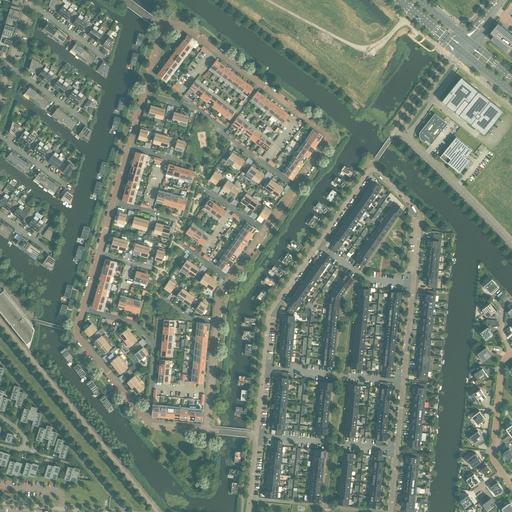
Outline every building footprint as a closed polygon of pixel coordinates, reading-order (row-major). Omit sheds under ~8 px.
[(50,0),(48,6),(54,10),(61,1),(59,0),(50,0)] [(54,10),(62,16),(68,6),(61,1),(54,10)] [(10,9),(8,13),(18,16),(19,11),(16,10),(17,7),(8,4),(7,7),(10,9)] [(62,16),(69,21),(76,12),(68,6),(62,16)] [(69,21),(77,27),(84,18),(76,12),(69,21)] [(8,13),(6,21),(12,23),(13,20),(16,21),(18,16),(8,13)] [(77,27),(85,33),(91,23),(84,18),(77,27)] [(5,25),(3,29),(13,32),(14,27),(11,26),(12,23),(6,21),(3,20),(2,23),(5,25)] [(47,35),(52,38),(57,30),(47,23),(43,29),(49,33),(47,35)] [(85,33),(92,38),(99,29),(91,23),(85,33)] [(511,34),(498,23),(490,33),(494,36),(490,40),(511,57),(511,34)] [(3,29),(1,37),(7,39),(8,36),(11,37),(13,32),(3,29)] [(92,38),(100,44),(107,35),(99,29),(92,38)] [(57,30),(52,38),(56,41),(57,39),(63,43),(67,37),(57,30)] [(107,35),(100,44),(109,51),(113,39),(107,35)] [(185,37),(183,41),(191,47),(191,46),(193,47),(196,43),(195,42),(195,41),(188,36),(186,38),(185,37)] [(1,37),(0,39),(0,45),(5,47),(6,44),(9,45),(10,40),(7,39),(1,37)] [(179,46),(178,46),(186,52),(191,47),(183,41),(180,44),(181,45),(180,47),(179,46)] [(75,55),(80,58),(85,51),(75,43),(71,49),(77,54),(75,55)] [(174,52),(182,58),(186,52),(178,46),(176,50),(177,51),(175,53),(174,52)] [(85,51),(80,58),(84,62),(85,60),(91,64),(95,58),(85,51)] [(170,58),(178,64),(182,58),(174,52),(172,55),(173,56),(171,59),(170,58)] [(29,69),(34,73),(41,64),(32,58),(29,69)] [(166,63),(165,64),(173,70),(178,64),(170,58),(167,61),(168,62),(167,64),(166,63)] [(101,72),(106,75),(107,76),(110,66),(103,61),(99,67),(97,65),(95,67),(97,69),(96,70),(100,73),(101,72)] [(215,72),(221,64),(218,62),(218,63),(215,61),(210,68),(209,70),(214,73),(215,72)] [(34,73),(42,79),(49,70),(41,64),(34,73)] [(161,69),(169,75),(173,70),(165,64),(163,67),(164,68),(162,70),(161,69)] [(220,76),(226,68),(225,69),(223,68),(224,66),(221,64),(215,72),(216,72),(214,74),(219,77),(220,76)] [(225,80),(226,80),(232,72),(231,73),(228,72),(229,70),(226,68),(220,76),(221,76),(220,78),(224,81),(225,80)] [(169,75),(161,69),(158,73),(160,74),(158,76),(165,81),(169,75)] [(42,79),(50,85),(56,75),(49,70),(42,79)] [(226,80),(231,84),(237,76),(236,77),(234,75),(235,74),(232,72),(226,80)] [(50,85),(57,90),(64,81),(56,75),(50,85)] [(231,84),(236,88),(242,80),(241,81),(239,79),(240,78),(237,76),(231,84)] [(470,84),(462,77),(442,102),(484,136),(504,112),(470,84)] [(191,91),(195,93),(201,85),(200,85),(201,84),(197,80),(195,82),(195,81),(190,88),(192,90),(191,91)] [(241,92),(248,84),(247,84),(246,85),(244,83),(245,82),(242,80),(236,88),(237,88),(236,90),(240,93),(241,92)] [(57,90),(65,96),(72,87),(64,81),(57,90)] [(248,84),(241,92),(242,92),(241,94),(245,97),(246,96),(247,96),(252,89),(249,87),(250,86),(248,84)] [(197,95),(200,98),(206,90),(201,85),(195,93),(195,94),(196,92),(198,94),(197,95)] [(29,99),(33,102),(39,94),(29,87),(25,93),(30,97),(29,99)] [(65,96),(72,102),(79,92),(72,87),(65,96)] [(203,100),(206,102),(212,94),(206,90),(200,98),(201,98),(201,97),(204,98),(203,100)] [(72,102),(80,107),(87,98),(79,92),(72,102)] [(251,99),(256,103),(262,95),(260,93),(259,94),(256,92),(251,99)] [(208,104),(212,106),(218,98),(217,98),(218,97),(214,93),(213,95),(212,94),(206,102),(207,101),(209,103),(208,104)] [(39,94),(33,102),(38,105),(39,104),(45,108),(49,102),(39,94)] [(261,107),(262,107),(268,99),(267,99),(267,100),(264,99),(265,98),(262,95),(256,103),(257,104),(256,105),(260,109),(261,107)] [(87,98),(80,107),(90,114),(93,102),(87,98)] [(214,108),(218,111),(224,103),(218,98),(212,106),(212,107),(213,105),(215,107),(214,108)] [(262,107),(267,111),(273,103),(272,104),(270,103),(270,102),(268,99),(262,107)] [(220,113),(223,115),(229,107),(224,103),(218,111),(219,110),(221,111),(220,113)] [(267,111),(272,115),(278,107),(277,108),(275,107),(276,106),(273,103),(267,111)] [(155,117),(158,108),(150,106),(148,114),(150,114),(150,116),(155,117)] [(229,107),(223,115),(227,118),(227,117),(230,119),(235,112),(229,107)] [(272,115),(277,119),(283,111),(282,112),(280,111),(281,110),(278,107),(272,115)] [(57,120),(61,123),(67,115),(57,108),(53,114),(58,118),(57,120)] [(158,108),(155,117),(160,119),(161,117),(162,118),(165,110),(158,108)] [(283,111),(277,119),(283,123),(288,117),(285,115),(286,114),(283,111)] [(178,124),(181,114),(174,112),(171,120),(173,121),(173,122),(178,124)] [(181,114),(178,124),(184,125),(184,124),(186,125),(188,116),(181,114)] [(422,141),(425,143),(424,142),(426,140),(431,145),(448,124),(435,114),(421,131),(420,132),(420,133),(419,134),(419,135),(419,136),(420,137),(420,138),(420,139),(421,139),(421,140),(422,141)] [(67,115),(61,123),(66,126),(67,124),(73,129),(77,122),(67,115)] [(234,127),(237,129),(244,121),(243,121),(244,119),(239,116),(238,117),(232,124),(235,126),(234,127)] [(9,133),(14,137),(21,128),(12,121),(9,133)] [(240,131),(243,134),(249,126),(244,121),(237,129),(238,129),(238,128),(241,130),(240,131)] [(82,138),(83,136),(89,140),(92,131),(85,126),(81,131),(78,129),(77,132),(79,133),(78,135),(82,138)] [(246,135),(249,138),(255,130),(249,126),(243,134),(244,133),(246,134),(246,135)] [(14,137),(22,142),(29,133),(21,128),(14,137)] [(140,129),(138,137),(140,138),(139,139),(145,141),(145,139),(148,131),(147,131),(147,129),(141,128),(141,129),(140,129)] [(251,140),(255,142),(261,134),(260,134),(261,133),(257,129),(256,130),(255,130),(249,138),(250,137),(252,139),(251,140)] [(314,130),(310,136),(318,142),(320,139),(319,138),(321,135),(314,130)] [(22,142),(30,148),(36,139),(29,133),(22,142)] [(159,145),(160,145),(162,135),(155,133),(153,142),(155,142),(154,143),(160,145),(159,145)] [(257,144),(260,147),(266,139),(266,138),(267,137),(262,133),(261,135),(261,134),(255,142),(256,141),(258,143),(257,144)] [(162,135),(160,145),(165,146),(165,145),(167,146),(170,137),(162,135)] [(310,136),(306,141),(314,147),(313,146),(315,144),(316,145),(318,142),(310,136)] [(468,147),(456,137),(440,157),(460,173),(470,161),(462,155),(468,147)] [(30,148),(37,154),(44,144),(36,139),(30,148)] [(180,149),(182,150),(185,142),(177,139),(175,148),(175,149),(180,151),(180,149)] [(266,139),(260,147),(264,149),(265,148),(267,150),(272,143),(266,139)] [(303,146),(302,147),(310,152),(311,152),(309,152),(311,149),(312,150),(314,147),(306,141),(306,142),(304,141),(301,145),(303,146)] [(37,154),(45,159),(52,150),(44,144),(37,154)] [(299,152),(307,158),(306,157),(307,155),(308,155),(310,152),(302,147),(301,146),(297,151),(299,152)] [(45,159),(53,165),(59,156),(52,150),(45,159)] [(11,164),(15,167),(21,159),(11,152),(6,158),(12,162),(11,164)] [(135,155),(133,159),(143,162),(143,161),(145,162),(147,156),(145,156),(145,155),(137,152),(136,155),(135,155)] [(299,152),(295,158),(303,163),(302,162),(303,160),(305,161),(307,158),(299,152)] [(232,165),(238,157),(232,153),(227,160),(228,161),(228,162),(232,165)] [(53,165),(60,171),(67,161),(59,156),(53,165)] [(238,157),(232,165),(237,168),(237,167),(239,168),(244,161),(238,157)] [(295,158),(291,163),(299,169),(298,168),(300,165),(301,166),(303,163),(295,158)] [(21,159),(15,167),(19,170),(21,168),(26,172),(31,166),(21,159)] [(134,164),(133,166),(141,169),(143,162),(133,159),(132,163),(134,164)] [(67,161),(60,171),(70,177),(73,166),(67,161)] [(291,163),(287,168),(295,174),(294,173),(296,171),(297,172),(299,169),(291,163)] [(166,174),(172,176),(175,166),(172,165),(171,166),(168,166),(166,174)] [(132,170),(131,173),(139,176),(141,169),(133,166),(133,167),(131,166),(130,170),(132,170)] [(172,176),(179,178),(181,168),(181,169),(178,168),(178,167),(175,166),(172,176)] [(251,178),(252,179),(257,170),(251,166),(246,173),(248,174),(247,175),(251,178)] [(340,171),(349,177),(353,172),(344,166),(340,171)] [(184,179),(185,179),(188,170),(187,170),(187,171),(184,170),(185,169),(181,168),(179,178),(179,179),(184,181),(184,179)] [(295,174),(287,168),(287,169),(285,168),(282,172),(284,173),(283,174),(290,179),(292,176),(293,177),(295,174)] [(188,170),(185,179),(191,181),(194,173),(191,172),(191,171),(188,170)] [(257,170),(252,179),(256,182),(257,181),(258,182),(261,178),(263,175),(257,170)] [(210,181),(215,184),(216,183),(221,176),(215,171),(210,178),(211,180),(210,181)] [(39,184),(43,187),(49,180),(39,172),(35,178),(40,183),(39,184)] [(130,177),(129,180),(137,183),(139,176),(131,173),(131,174),(130,173),(128,177),(130,177)] [(333,182),(342,188),(345,183),(336,177),(333,182)] [(49,180),(43,187),(48,191),(49,189),(55,193),(59,187),(49,180)] [(128,184),(127,187),(135,189),(137,183),(129,180),(128,180),(126,184),(128,184)] [(227,193),(228,193),(233,185),(227,180),(222,187),(224,189),(223,190),(227,193)] [(271,192),(277,184),(271,180),(266,187),(267,188),(266,189),(271,192)] [(372,182),(369,187),(377,193),(380,188),(380,187),(381,186),(378,184),(378,186),(372,182)] [(233,185),(228,193),(232,196),(233,195),(234,196),(239,189),(239,188),(240,187),(235,183),(234,185),(233,185)] [(277,184),(271,192),(275,195),(276,194),(278,195),(283,188),(277,184)] [(124,193),(124,194),(133,196),(135,189),(127,187),(126,187),(124,191),(126,191),(125,194),(124,193)] [(369,188),(366,192),(374,197),(377,193),(369,187),(369,188)] [(325,198),(330,202),(335,196),(337,193),(332,189),(325,198)] [(61,198),(60,199),(64,202),(65,201),(69,204),(71,205),(73,195),(67,190),(63,196),(60,194),(59,196),(61,198)] [(0,192),(0,204),(2,206),(9,197),(1,191),(0,192)] [(158,202),(163,204),(165,194),(158,192),(156,200),(159,201),(158,202)] [(366,192),(363,197),(370,202),(374,197),(366,192)] [(165,204),(169,206),(172,196),(172,194),(167,193),(166,194),(165,194),(163,204),(163,202),(166,203),(165,204)] [(246,206),(252,198),(246,193),(241,201),(242,202),(242,203),(246,206)] [(133,196),(124,194),(123,198),(124,198),(123,201),(131,204),(133,196)] [(169,206),(176,208),(179,198),(172,196),(169,206)] [(2,206),(10,211),(17,202),(9,197),(2,206)] [(363,197),(360,201),(367,206),(370,202),(363,197)] [(179,198),(176,208),(180,209),(181,207),(184,208),(186,200),(179,198)] [(252,198),(246,206),(251,209),(252,208),(253,209),(258,202),(252,198)] [(203,208),(209,212),(214,204),(211,201),(210,202),(208,201),(203,208)] [(360,201),(357,206),(364,211),(367,206),(360,201)] [(10,211),(18,217),(24,208),(17,202),(10,211)] [(315,207),(324,213),(327,209),(318,202),(315,207)] [(394,204),(391,209),(399,215),(402,210),(397,206),(398,205),(395,203),(394,205),(394,204)] [(214,215),(220,207),(219,208),(216,206),(216,205),(214,204),(209,212),(208,214),(213,217),(214,215)] [(260,214),(259,215),(264,218),(264,217),(266,218),(272,209),(267,206),(265,207),(265,206),(260,214)] [(357,206),(353,211),(361,216),(364,211),(357,206)] [(220,207),(214,215),(220,219),(224,212),(222,210),(223,209),(220,207)] [(18,217),(25,223),(32,213),(24,208),(18,217)] [(391,209),(387,214),(395,219),(398,214),(399,215),(391,209)] [(353,211),(350,215),(357,220),(361,216),(353,211)] [(25,223),(33,228),(40,219),(32,213),(25,223)] [(119,221),(118,223),(123,224),(124,223),(126,215),(119,213),(118,216),(115,216),(114,220),(117,221),(119,221)] [(387,214),(384,218),(391,223),(395,219),(387,214)] [(307,224),(312,228),(319,219),(314,215),(307,224)] [(350,215),(347,220),(354,225),(357,220),(350,215)] [(138,228),(141,219),(134,217),(132,225),(133,226),(133,227),(138,228)] [(384,218),(381,223),(388,228),(391,223),(384,218)] [(33,228),(41,234),(47,225),(40,219),(33,228)] [(141,219),(138,228),(139,228),(144,230),(144,229),(146,229),(148,221),(141,219)] [(347,220),(343,225),(351,230),(354,225),(347,220)] [(3,223),(0,227),(0,233),(1,234),(2,233),(8,237),(13,231),(3,223)] [(160,234),(163,225),(156,223),(154,231),(155,232),(155,233),(160,234)] [(248,223),(244,229),(252,234),(254,232),(253,231),(255,228),(248,223)] [(381,223),(378,228),(385,233),(388,228),(381,223)] [(47,225),(41,234),(50,241),(53,229),(47,225)] [(163,225),(160,234),(161,234),(166,236),(166,235),(168,235),(169,232),(170,233),(173,233),(174,228),(163,225)] [(188,235),(191,237),(197,229),(191,225),(186,232),(189,234),(188,235)] [(343,225),(340,229),(348,234),(351,230),(343,225)] [(80,238),(86,240),(90,228),(84,226),(80,238)] [(378,228),(374,232),(382,237),(385,233),(378,228)] [(194,239),(197,241),(203,233),(197,229),(191,237),(192,237),(192,236),(195,238),(194,239)] [(244,229),(240,234),(248,240),(247,239),(249,237),(250,237),(252,234),(244,229)] [(340,229),(337,234),(344,239),(348,234),(340,229)] [(374,232),(371,237),(378,242),(382,237),(374,232)] [(203,233),(197,241),(201,244),(202,243),(204,244),(209,237),(203,233)] [(236,239),(236,240),(244,245),(243,244),(245,242),(246,243),(248,240),(240,234),(238,233),(235,238),(236,239)] [(337,234),(334,239),(341,244),(344,239),(337,234)] [(429,240),(428,246),(441,247),(442,235),(434,234),(433,241),(429,240)] [(21,249),(25,252),(31,244),(21,237),(16,243),(22,247),(21,249)] [(118,249),(120,239),(113,237),(111,246),(113,246),(112,247),(118,249)] [(371,237),(368,242),(375,247),(378,242),(371,237)] [(334,239),(333,238),(330,243),(333,246),(330,250),(334,253),(341,244),(334,239)] [(120,239),(118,249),(123,250),(123,249),(125,250),(128,241),(120,239)] [(233,244),(232,245),(240,251),(241,251),(239,250),(241,247),(242,248),(244,245),(236,240),(234,239),(231,243),(233,244)] [(289,245),(297,251),(301,246),(292,240),(289,245)] [(368,242),(364,246),(372,251),(375,247),(368,242)] [(139,255),(140,255),(142,245),(135,243),(133,252),(135,252),(134,253),(139,255)] [(31,244),(25,252),(29,255),(31,253),(36,258),(41,251),(31,244)] [(142,245),(140,255),(145,256),(145,255),(147,256),(149,247),(148,247),(149,246),(143,244),(143,245),(142,245)] [(232,245),(228,250),(237,256),(236,255),(237,253),(238,254),(240,251),(232,245)] [(364,246),(361,251),(369,256),(372,251),(364,246)] [(428,246),(428,254),(440,255),(441,247),(428,246)] [(155,259),(160,261),(160,259),(162,260),(165,261),(166,256),(163,256),(164,252),(164,251),(164,250),(159,248),(158,250),(157,250),(155,258),(155,259)] [(228,250),(225,256),(233,262),(233,261),(232,261),(233,258),(235,259),(237,256),(228,250)] [(361,251),(358,256),(366,261),(365,261),(369,256),(361,251)] [(284,264),(286,265),(292,256),(288,253),(281,262),(284,264)] [(325,254),(319,263),(325,267),(331,258),(325,254)] [(428,254),(427,261),(439,263),(440,255),(428,254)] [(46,267),(47,265),(52,269),(55,260),(54,259),(48,255),(44,260),(42,258),(40,261),(43,262),(42,264),(46,267)] [(221,261),(229,267),(228,266),(230,264),(231,264),(233,262),(225,256),(223,255),(220,260),(221,261)] [(366,261),(358,256),(354,261),(363,266),(366,261)] [(104,262),(103,266),(113,269),(115,262),(107,260),(106,263),(104,262)] [(187,272),(193,264),(186,260),(182,267),(183,268),(182,269),(187,272)] [(229,267),(221,261),(221,262),(219,261),(216,265),(217,266),(217,267),(224,272),(226,269),(227,270),(229,267)] [(427,261),(426,269),(439,270),(439,263),(427,261)] [(317,262),(314,267),(321,272),(325,267),(319,263),(317,262)] [(193,264),(187,272),(187,273),(187,272),(191,276),(192,275),(194,276),(199,269),(193,264)] [(103,271),(103,274),(111,276),(113,269),(103,266),(102,270),(103,271)] [(271,271),(279,277),(283,272),(274,266),(271,271)] [(314,267),(311,271),(318,276),(321,272),(314,267)] [(425,277),(436,278),(438,278),(439,270),(426,269),(425,277)] [(311,271),(308,276),(315,281),(318,276),(311,271)] [(139,282),(140,282),(143,273),(139,272),(139,273),(136,272),(133,281),(134,281),(134,283),(139,284),(139,282)] [(101,278),(101,281),(109,283),(111,276),(103,274),(101,273),(100,277),(101,278)] [(143,273),(140,282),(146,284),(149,276),(146,275),(146,274),(143,273)] [(205,285),(205,286),(211,277),(205,273),(200,280),(202,281),(201,282),(205,285)] [(343,273),(340,278),(350,284),(353,280),(343,273)] [(263,281),(272,288),(275,283),(266,276),(263,281)] [(308,276),(304,281),(312,286),(315,281),(308,276)] [(211,277),(205,286),(206,286),(210,289),(211,288),(212,289),(217,282),(211,277)] [(436,278),(425,277),(424,283),(429,283),(429,287),(429,288),(437,288),(438,278),(436,278)] [(169,280),(164,287),(166,288),(165,289),(169,292),(170,291),(171,291),(175,284),(175,283),(176,282),(171,278),(170,280),(169,280)] [(341,279),(338,283),(346,289),(349,284),(350,285),(350,284),(340,278),(341,279)] [(484,286),(491,294),(499,287),(492,279),(484,286)] [(100,285),(99,288),(107,290),(109,283),(101,281),(99,280),(98,284),(100,285)] [(304,281),(301,285),(308,290),(312,286),(304,281)] [(338,283),(335,288),(342,293),(346,289),(338,283)] [(64,297),(70,298),(73,286),(67,285),(64,297)] [(301,285),(298,290),(305,295),(308,290),(301,285)] [(98,292),(97,294),(105,297),(107,290),(99,288),(97,287),(96,291),(98,292)] [(335,288),(332,293),(339,298),(340,296),(342,293),(335,288)] [(182,301),(188,293),(182,289),(177,296),(179,297),(178,298),(182,301)] [(256,298),(261,302),(267,293),(262,289),(256,298)] [(4,290),(0,292),(0,312),(29,348),(34,328),(27,319),(27,320),(24,316),(25,315),(4,290)] [(298,290),(294,294),(302,300),(305,295),(298,290)] [(390,291),(390,297),(400,298),(400,292),(394,292),(394,290),(391,290),(391,292),(390,291)] [(423,294),(423,300),(435,301),(436,291),(428,291),(428,295),(423,294)] [(188,293),(182,301),(187,304),(188,303),(189,304),(194,297),(193,296),(194,296),(194,295),(189,292),(188,293)] [(327,302),(339,304),(340,300),(338,300),(339,298),(332,293),(330,295),(330,297),(328,297),(328,302),(327,302)] [(94,301),(93,301),(103,304),(105,297),(97,294),(97,295),(95,294),(94,298),(96,299),(95,301),(94,301)] [(291,299),(290,299),(299,304),(302,300),(294,294),(291,299)] [(120,308),(124,309),(127,299),(120,297),(118,305),(121,306),(120,308)] [(127,309),(131,311),(134,301),(127,299),(124,309),(125,309),(125,307),(128,308),(127,309)] [(288,310),(290,312),(294,312),(294,310),(299,304),(290,299),(287,304),(291,306),(288,310)] [(423,300),(422,308),(435,309),(435,301),(423,300)] [(103,304),(93,301),(92,305),(94,305),(93,308),(101,311),(103,304)] [(134,301),(131,311),(135,312),(136,310),(139,311),(141,303),(134,301)] [(195,310),(200,313),(200,312),(202,313),(204,314),(207,311),(204,309),(207,306),(206,306),(207,305),(207,304),(202,301),(202,302),(201,302),(196,309),(195,310)] [(490,303),(483,308),(482,309),(485,314),(488,317),(491,315),(496,311),(493,307),(490,303)] [(422,308),(421,316),(434,317),(432,316),(433,309),(435,309),(422,308)] [(283,315),(282,321),(295,322),(293,322),(294,312),(290,312),(288,310),(288,316),(283,315)] [(421,316),(421,323),(433,325),(434,317),(421,316)] [(164,322),(163,327),(173,328),(173,327),(175,327),(176,321),(174,321),(174,320),(165,319),(165,322),(164,322)] [(421,323),(420,331),(432,332),(433,325),(421,323)] [(85,332),(88,336),(89,335),(90,335),(96,330),(91,324),(88,326),(87,324),(83,327),(85,329),(86,331),(85,332)] [(162,333),(162,334),(172,335),(173,328),(163,327),(163,331),(164,331),(164,334),(162,333)] [(494,335),(488,327),(480,333),(486,341),(494,335)] [(124,341),(132,334),(127,329),(120,334),(122,336),(121,336),(124,341)] [(420,331),(419,339),(432,340),(430,340),(430,332),(432,333),(432,332),(420,331)] [(132,334),(124,341),(122,343),(126,347),(129,344),(130,346),(137,340),(132,334)] [(162,341),(172,342),(172,335),(162,334),(162,338),(163,338),(163,341),(162,341)] [(98,348),(106,341),(107,340),(103,335),(102,337),(101,336),(95,341),(96,343),(95,344),(98,348)] [(419,339),(418,347),(431,348),(432,340),(419,339)] [(106,341),(98,348),(99,348),(102,352),(103,351),(104,353),(111,347),(106,341)] [(161,348),(171,349),(172,342),(162,341),(161,345),(163,345),(162,348),(161,348)] [(140,344),(136,348),(132,351),(134,353),(137,350),(142,346),(140,344)] [(135,354),(139,358),(140,357),(141,359),(142,361),(146,358),(144,356),(147,353),(143,347),(136,353),(135,354)] [(418,347),(417,354),(430,356),(431,348),(418,347)] [(486,347),(477,354),(483,362),(492,356),(486,348),(486,347)] [(72,358),(65,348),(60,352),(68,361),(72,358)] [(171,349),(161,348),(161,352),(162,352),(162,355),(170,356),(171,349)] [(417,354),(417,362),(429,363),(430,356),(417,354)] [(115,368),(123,361),(122,361),(124,360),(120,355),(119,357),(118,356),(111,361),(112,363),(111,364),(115,368)] [(292,356),(280,355),(283,356),(281,367),(289,367),(289,362),(291,362),(292,356)] [(160,363),(159,367),(169,368),(170,361),(161,360),(161,363),(160,363)] [(123,361),(115,368),(118,372),(119,371),(121,373),(127,367),(123,361)] [(417,362),(416,370),(428,371),(429,363),(417,362)] [(73,368),(81,377),(85,374),(78,364),(73,368)] [(392,366),(381,365),(380,371),(382,371),(382,377),(389,377),(390,366),(392,367),(392,366)] [(158,374),(168,375),(169,368),(159,367),(159,371),(160,372),(160,374),(158,374)] [(488,377),(486,373),(485,372),(482,369),(474,375),(478,379),(475,381),(477,385),(480,382),(482,381),(488,377)] [(428,371),(416,370),(415,376),(420,376),(419,380),(427,381),(428,371)] [(277,377),(276,383),(289,384),(287,384),(288,373),(282,372),(282,373),(282,378),(277,377)] [(168,375),(158,374),(158,379),(159,379),(159,382),(168,383),(168,382),(169,382),(170,376),(168,376),(168,375)] [(131,388),(139,381),(140,380),(136,375),(135,377),(134,376),(128,381),(129,383),(128,384),(131,388)] [(99,389),(91,380),(86,383),(94,393),(99,389)] [(139,381),(131,388),(135,392),(136,391),(137,393),(144,387),(139,381)] [(379,388),(378,393),(390,395),(391,389),(386,388),(386,383),(381,382),(381,388),(379,388)] [(414,387),(413,393),(426,394),(427,384),(419,383),(419,384),(419,387),(414,387)] [(10,398),(16,400),(19,391),(20,387),(14,385),(10,398)] [(480,389),(476,392),(472,395),(478,403),(486,397),(480,389)] [(16,400),(15,404),(21,406),(25,393),(19,391),(16,400)] [(414,393),(413,400),(425,402),(426,394),(413,393),(414,393)] [(112,405),(104,396),(99,399),(107,409),(112,405)] [(0,403),(0,410),(4,411),(8,399),(2,397),(0,403)] [(413,400),(412,408),(425,409),(425,402),(413,400)] [(27,419),(33,421),(36,412),(37,408),(31,406),(30,410),(27,419)] [(154,416),(159,417),(160,407),(152,406),(151,415),(154,415),(154,416)] [(161,417),(166,418),(167,408),(160,407),(159,417),(159,415),(162,416),(161,417)] [(26,423),(27,419),(30,410),(24,408),(20,421),(26,423)] [(169,418),(173,418),(174,408),(167,408),(166,418),(166,416),(169,416),(169,418)] [(176,419),(180,419),(181,409),(174,408),(173,418),(173,417),(176,417),(176,419)] [(412,408),(411,416),(424,417),(425,409),(412,408)] [(183,419),(187,420),(188,410),(181,409),(180,419),(180,418),(183,418),(183,419)] [(190,420),(194,420),(195,410),(188,410),(187,420),(188,418),(190,419),(190,420)] [(195,410),(194,420),(199,421),(199,419),(202,420),(203,411),(195,410)] [(33,421),(32,424),(38,426),(42,414),(36,412),(33,421)] [(480,412),(472,418),(477,426),(486,420),(480,412)] [(411,416),(411,424),(421,425),(422,418),(424,418),(424,417),(411,416)] [(285,424),(272,423),(271,429),(276,429),(276,434),(276,435),(282,435),(282,430),(284,430),(285,424)] [(411,424),(410,431),(422,433),(423,425),(421,425),(411,424)] [(43,438),(49,440),(52,431),(53,427),(47,425),(45,429),(46,429),(43,438)] [(42,442),(43,438),(46,429),(45,429),(39,427),(35,440),(42,442)] [(49,440),(47,443),(54,445),(58,433),(52,431),(49,440)] [(409,439),(420,440),(422,440),(422,433),(410,431),(409,439)] [(470,437),(476,445),(484,439),(478,431),(470,437)] [(7,432),(4,441),(11,443),(14,434),(7,432)] [(386,434),(374,433),(374,439),(376,439),(375,445),(380,445),(381,440),(385,440),(386,434)] [(53,451),(59,453),(60,453),(62,444),(63,444),(64,440),(58,438),(53,451)] [(420,440),(409,439),(408,445),(413,446),(413,450),(412,450),(421,451),(421,446),(419,446),(420,440)] [(270,451),(282,452),(283,446),(281,446),(281,441),(274,440),(273,451),(270,451)] [(60,453),(59,453),(58,457),(65,459),(69,446),(63,444),(62,444),(60,453)] [(511,457),(511,452),(509,449),(502,454),(507,460),(511,457)] [(372,455),(371,461),(380,462),(382,451),(374,450),(374,456),(372,455)] [(4,452),(0,464),(0,465),(6,467),(10,454),(4,452)] [(407,456),(406,462),(419,463),(420,454),(412,453),(412,457),(407,456)] [(467,460),(473,468),(481,462),(475,453),(467,460)] [(12,475),(12,474),(16,462),(10,460),(6,473),(12,475)] [(12,474),(18,476),(22,463),(16,461),(16,462),(12,474)] [(28,477),(29,476),(28,476),(32,464),(26,462),(22,475),(28,477)] [(407,463),(406,470),(418,471),(419,463),(406,462),(406,463),(407,463)] [(28,476),(29,476),(35,478),(39,465),(32,463),(32,464),(28,476)] [(50,479),(50,478),(54,466),(53,466),(48,464),(44,477),(50,479)] [(50,478),(56,480),(60,467),(54,465),(53,466),(54,466),(50,478)] [(70,481),(70,480),(74,468),(73,468),(68,466),(64,479),(70,481)] [(485,476),(491,472),(487,466),(480,470),(485,476)] [(70,480),(76,482),(80,469),(74,467),(73,468),(74,468),(70,480)] [(406,470),(405,478),(418,479),(418,471),(406,470)] [(472,487),(479,482),(474,474),(466,480),(472,487)] [(405,478),(404,485),(417,487),(418,479),(405,478)] [(498,483),(494,486),(491,488),(496,495),(503,490),(498,483)] [(404,485),(404,493),(416,494),(417,487),(404,485)] [(278,492),(265,491),(265,497),(272,497),(272,499),(275,499),(275,498),(278,498),(278,492)] [(404,493),(403,501),(413,502),(414,495),(416,495),(416,494),(404,493)] [(471,506),(475,503),(473,500),(472,500),(472,499),(469,495),(466,497),(460,501),(467,510),(466,511),(470,508),(476,504),(475,504),(472,507),(471,506)] [(348,499),(338,498),(337,504),(344,505),(344,506),(347,506),(347,505),(348,499)] [(488,511),(497,506),(491,498),(482,504),(488,511)] [(413,502),(403,501),(402,501),(402,507),(407,508),(406,511),(414,511),(415,502),(413,502)] [(502,509),(504,511),(511,511),(511,506),(510,503),(509,504),(502,509)]
